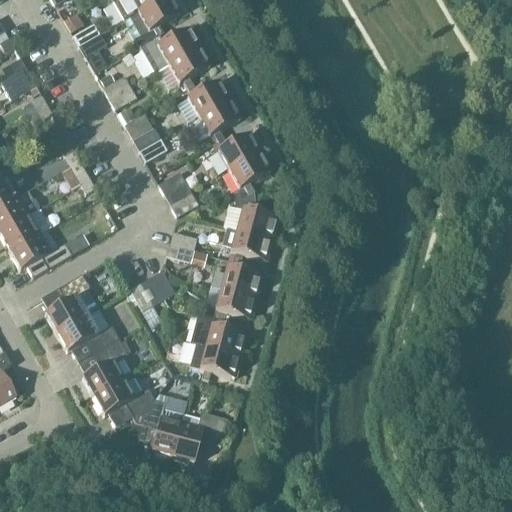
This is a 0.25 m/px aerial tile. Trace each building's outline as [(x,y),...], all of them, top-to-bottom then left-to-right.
[(47,0),(53,10),(71,0),(47,0)] [(123,0),(121,1),(112,6),(123,26),(167,0),(123,0)] [(168,0),(167,0),(123,26),(138,52),(156,41),(163,38),(159,31),(179,19),(168,0)] [(72,20),(63,25),(70,36),(76,33),(77,29),(72,20)] [(77,52),(99,39),(93,28),(71,41),(77,52)] [(153,78),(167,70),(198,52),(187,33),(167,45),(163,38),(156,41),(138,52),(153,78)] [(99,39),(77,52),(84,63),(84,62),(97,55),(106,50),(99,39)] [(209,71),(198,52),(167,70),(178,89),(183,87),(187,94),(193,90),(189,83),(209,71)] [(106,70),(97,55),(84,62),(93,78),(106,70)] [(15,78),(24,72),(19,63),(10,68),(15,78)] [(24,72),(15,78),(20,87),(30,81),(24,72)] [(20,87),(16,79),(15,78),(6,83),(0,86),(10,105),(29,94),(35,91),(30,81),(20,87)] [(109,78),(99,85),(103,92),(114,86),(109,78)] [(108,104),(129,92),(123,81),(114,86),(103,92),(101,93),(108,104)] [(197,122),(228,105),(217,85),(197,97),(193,90),(187,94),(191,101),(186,103),(197,122)] [(129,92),(108,104),(114,115),(136,103),(129,92)] [(37,115),(46,110),(41,101),(31,106),(37,115)] [(239,124),(228,105),(197,122),(208,142),(213,139),(217,146),(223,143),(219,136),(239,124)] [(46,110),(37,115),(42,124),(51,119),(46,110)] [(126,129),(135,124),(128,113),(120,118),(126,129)] [(46,147),(53,143),(58,153),(68,147),(57,129),(41,138),(46,147)] [(138,157),(160,144),(153,133),(131,146),(138,157)] [(216,156),(228,175),(259,157),(248,138),(227,149),(223,143),(217,146),(221,153),(216,156)] [(160,144),(138,157),(144,167),(166,155),(160,144)] [(68,147),(58,153),(64,162),(73,156),(68,147)] [(270,176),(259,157),(228,175),(239,194),(243,192),(247,199),(253,195),(249,188),(270,176)] [(80,190),(89,185),(84,175),(75,181),(80,190)] [(163,200),(185,188),(179,177),(157,189),(163,200)] [(0,211),(18,201),(7,182),(0,186),(0,211)] [(89,185),(80,190),(85,199),(95,194),(89,185)] [(169,211),(191,199),(185,188),(163,200),(169,211)] [(239,194),(233,198),(234,205),(254,202),(253,195),(247,199),(243,192),(239,194)] [(0,236),(37,215),(38,211),(34,205),(31,203),(27,196),(18,201),(0,211),(0,236)] [(191,199),(169,211),(176,222),(197,210),(191,199)] [(254,202),(234,205),(235,212),(241,214),(245,215),(248,207),(255,209),(254,202)] [(248,207),(245,215),(241,214),(235,212),(228,210),(222,232),(235,235),(270,245),(276,224),(253,217),(255,209),(248,207)] [(0,241),(8,256),(39,238),(48,233),(37,215),(0,236),(0,241)] [(264,267),(270,245),(235,235),(229,257),(234,258),(232,266),(239,268),(241,260),(264,267)] [(168,249),(192,255),(196,243),(171,237),(168,249)] [(39,238),(8,256),(19,276),(26,272),(32,283),(71,260),(70,259),(64,249),(50,257),(39,238)] [(82,239),(64,249),(70,259),(88,249),(82,239)] [(192,255),(168,249),(165,261),(189,268),(192,255)] [(210,291),(254,304),(260,282),(237,276),(239,268),(232,266),(230,273),(225,272),(224,278),(214,275),(210,291)] [(151,282),(163,304),(174,298),(162,276),(151,282)] [(44,319),(55,338),(86,319),(76,301),(89,294),(81,279),(57,294),(65,307),(44,319)] [(140,288),(152,310),(163,304),(151,282),(140,288)] [(152,310),(140,288),(129,294),(141,316),(152,310)] [(217,325),(224,326),(226,319),(249,325),(254,304),(210,291),(206,308),(215,310),(214,315),(219,316),(217,325)] [(94,358),(118,344),(110,330),(97,338),(86,319),(55,338),(66,357),(87,345),(94,358)] [(189,348),(195,349),(239,362),(245,340),(222,334),(224,326),(217,325),(196,319),(189,348)] [(146,349),(154,342),(139,322),(130,329),(146,349)] [(81,383),(92,402),(132,379),(121,361),(126,358),(118,344),(94,358),(102,371),(81,383)] [(195,349),(189,371),(203,375),(201,383),(208,385),(210,377),(233,383),(239,362),(195,349)] [(0,409),(15,401),(0,375),(11,370),(4,358),(0,359),(0,409)] [(148,394),(142,397),(132,379),(92,402),(103,421),(124,409),(135,428),(153,404),(148,394)] [(159,390),(160,394),(165,394),(166,407),(188,406),(187,389),(159,390)] [(172,463),(183,420),(163,415),(165,407),(153,404),(135,428),(141,430),(156,434),(150,457),(172,463)] [(200,417),(198,424),(183,420),(172,463),(193,469),(199,446),(220,451),(227,424),(200,417)] [(128,436),(126,444),(137,447),(141,430),(135,428),(132,438),(128,436)]
